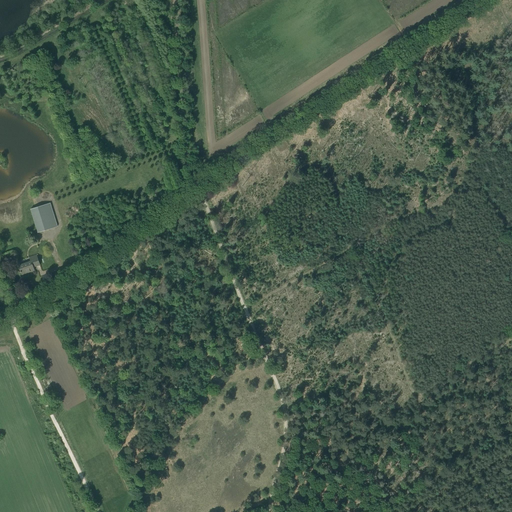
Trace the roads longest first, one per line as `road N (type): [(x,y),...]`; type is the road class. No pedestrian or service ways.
road 1 (track): [(246,309),(355,247),(414,396),(511,338)]
road 2 (track): [(198,187),(487,0)]
road 3 (track): [(198,187),(11,317)]
road 4 (track): [(11,317),(93,511)]
road 5 (track): [(269,506),(285,434),(282,399),(246,309)]
road 6 (track): [(175,0),(185,142),(198,187)]
road 7 (track): [(246,309),(198,187)]
